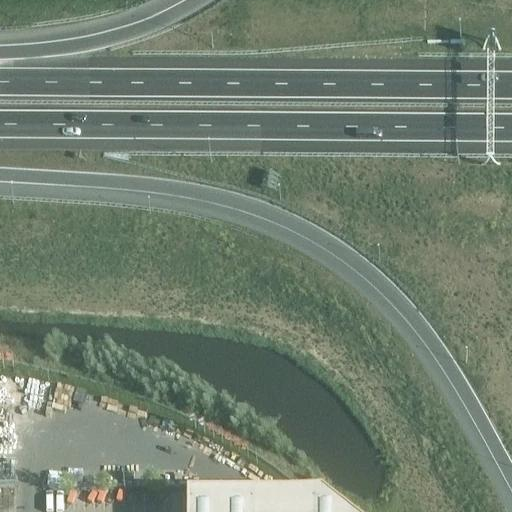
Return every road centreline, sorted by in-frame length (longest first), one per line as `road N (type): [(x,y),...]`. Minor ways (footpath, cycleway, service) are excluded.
road 1 (motorway): [(0,175),(210,195),(325,236),(371,268),(416,323),(511,479)]
road 2 (motorway): [(511,86),(0,82)]
road 3 (motorway): [(0,123),(511,127)]
road 4 (motorway): [(203,0),(113,39),(0,53)]
